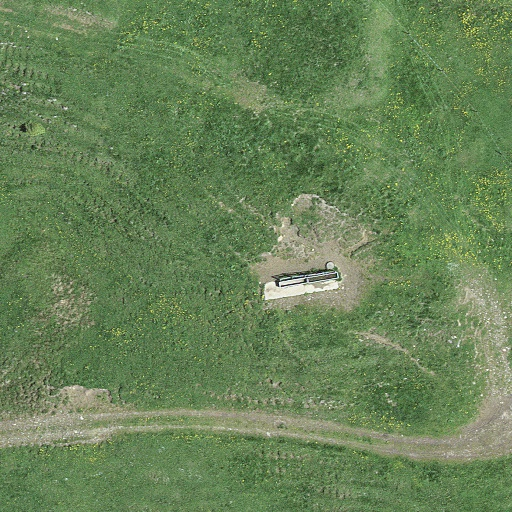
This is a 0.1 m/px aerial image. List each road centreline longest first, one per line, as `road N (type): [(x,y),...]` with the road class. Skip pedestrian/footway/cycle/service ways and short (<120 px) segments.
road 1 (track): [(0,11),(165,54),(311,134),(453,246),(483,295),(500,362),(501,424)]
road 2 (track): [(511,418),(453,451),(177,422),(0,438)]
